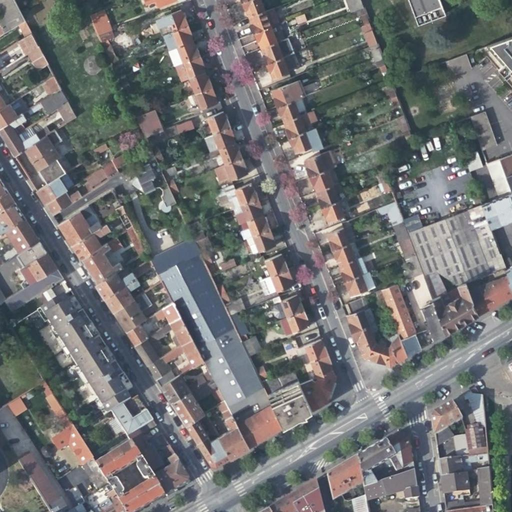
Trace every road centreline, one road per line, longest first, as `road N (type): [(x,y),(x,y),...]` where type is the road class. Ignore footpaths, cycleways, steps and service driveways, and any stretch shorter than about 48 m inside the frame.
road 1 (residential): [(205,0),(368,414)]
road 2 (residential): [(0,158),(219,500)]
road 3 (secondary): [(229,495),(368,414)]
road 4 (residential): [(405,393),(431,511)]
